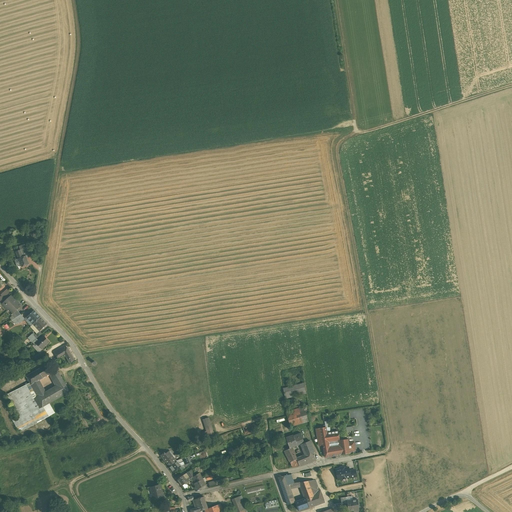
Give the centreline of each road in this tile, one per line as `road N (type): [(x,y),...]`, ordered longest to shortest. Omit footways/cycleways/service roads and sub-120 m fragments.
road 1 (track): [(384,451),(337,147),(357,133),(511,85)]
road 2 (track): [(35,305),(79,56),(73,0)]
road 3 (tertiary): [(181,495),(54,323),(0,266)]
road 4 (track): [(357,133),(336,0)]
road 5 (track): [(29,500),(144,448)]
